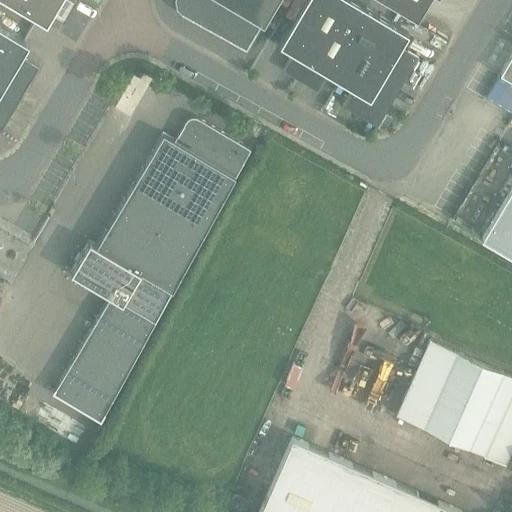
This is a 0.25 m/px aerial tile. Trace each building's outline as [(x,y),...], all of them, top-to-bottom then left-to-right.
[(64,23),(77,0),(5,0),(42,21),(47,13),(64,23)] [(245,49),(261,23),(222,0),(174,0),(176,8),(182,14),(245,49)] [(222,0),(261,23),(263,25),(277,0),(222,0)] [(282,69),(299,79),(333,22),(346,0),(304,0),(279,43),(293,51),(282,69)] [(354,0),(346,0),(333,22),(410,68),(417,56),(400,45),(408,31),(354,0)] [(387,0),(416,17),(426,0),(387,0)] [(342,104),(376,125),(410,68),(333,22),(299,79),(316,89),(326,71),(352,87),(342,104)] [(0,129),(2,128),(38,67),(19,55),(27,41),(0,24),(0,129)] [(511,50),(499,73),(511,80),(511,182),(480,236),(511,254),(511,50)] [(109,295),(52,392),(100,421),(250,148),(198,117),(192,116),(188,117),(185,120),(174,139),(162,132),(96,244),(89,240),(70,272),(109,295)] [(251,121),(246,130),(256,135),(261,126),(251,121)] [(395,415),(504,464),(511,447),(511,374),(429,339),(395,415)] [(465,511),(292,436),(257,511),(465,511)] [(401,482),(409,472),(392,460),(385,470),(401,482)]
